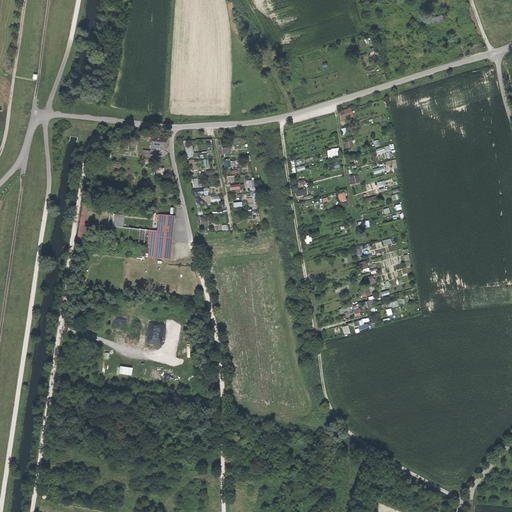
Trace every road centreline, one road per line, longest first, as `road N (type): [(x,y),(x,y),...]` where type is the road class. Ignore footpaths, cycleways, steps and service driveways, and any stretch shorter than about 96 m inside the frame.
road 1 (track): [(0,511),(49,181),(44,124),(78,0)]
road 2 (track): [(460,501),(348,433),(330,409),(280,117)]
road 3 (track): [(31,511),(85,158),(95,136),(125,122)]
road 4 (track): [(224,511),(219,361),(185,214)]
road 5 (track): [(0,329),(24,154)]
road 6 (track): [(24,0),(0,152)]
road 7 (track): [(165,126),(172,0)]
